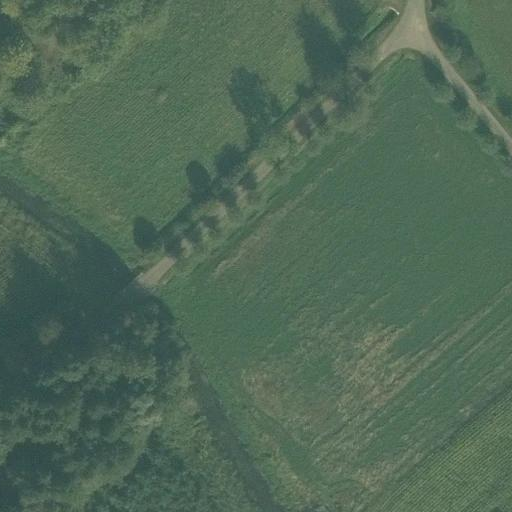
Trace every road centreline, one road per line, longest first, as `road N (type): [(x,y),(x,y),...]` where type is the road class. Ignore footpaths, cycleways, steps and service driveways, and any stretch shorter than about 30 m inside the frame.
road 1 (unclassified): [(0,386),(151,279),(407,29)]
road 2 (unclassified): [(407,29),(511,152)]
